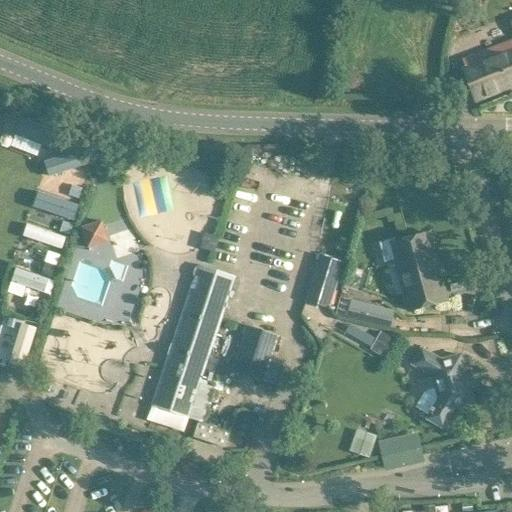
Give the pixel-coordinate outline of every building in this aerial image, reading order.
[(432,0),(359,0),(359,25),(416,26),(416,1),(432,1),(432,0)] [(511,86),(511,19),(511,20),(511,21),(511,49),(484,61),(481,54),(463,61),(466,69),(463,70),(468,82),(476,101),(511,86)] [(6,110),(4,119),(11,121),(14,112),(6,110)] [(0,126),(0,144),(19,151),(24,135),(0,126)] [(32,153),(55,160),(59,146),(36,139),(32,153)] [(44,163),(39,178),(63,185),(68,170),(44,163)] [(128,181),(135,215),(154,211),(146,177),(128,181)] [(27,193),(23,208),(61,217),(65,201),(27,193)] [(328,227),(329,197),(314,196),(312,226),(328,227)] [(16,220),(10,235),(48,251),(54,236),(16,220)] [(109,242),(102,220),(81,226),(88,248),(109,242)] [(65,225),(62,233),(68,236),(72,227),(65,225)] [(203,247),(206,232),(192,230),(189,244),(203,247)] [(428,234),(396,242),(409,293),(404,294),(409,311),(446,301),(437,269),(435,269),(433,260),(435,260),(428,234)] [(48,252),(45,262),(58,266),(62,256),(48,252)] [(305,301),(329,309),(343,262),(320,255),(305,301)] [(16,286),(35,295),(43,279),(7,262),(0,278),(0,293),(10,299),(16,286)] [(46,264),(42,275),(51,277),(54,267),(46,264)] [(201,422),(208,403),(213,389),(199,384),(201,378),(211,381),(218,360),(209,357),(230,294),(235,277),(199,265),(199,266),(195,268),(193,274),(194,278),(152,406),(198,421),(201,422)] [(377,307),(373,322),(389,326),(392,310),(377,307)] [(0,345),(22,349),(26,321),(0,316),(0,345)] [(231,372),(265,382),(279,335),(245,325),(231,372)] [(366,330),(358,348),(375,355),(383,337),(366,330)] [(412,365),(432,376),(438,399),(433,408),(431,407),(429,410),(431,412),(427,419),(443,428),(454,409),(474,403),(469,386),(473,385),(469,371),(465,372),(461,355),(441,360),(421,349),(412,365)] [(363,350),(357,361),(365,365),(371,355),(363,350)] [(198,421),(193,437),(225,448),(230,432),(201,422),(198,421)] [(82,443),(86,433),(76,430),(72,439),(82,443)] [(423,463),(416,434),(379,442),(385,468),(401,465),(402,468),(423,463)] [(357,435),(351,452),(370,459),(376,441),(357,435)]
